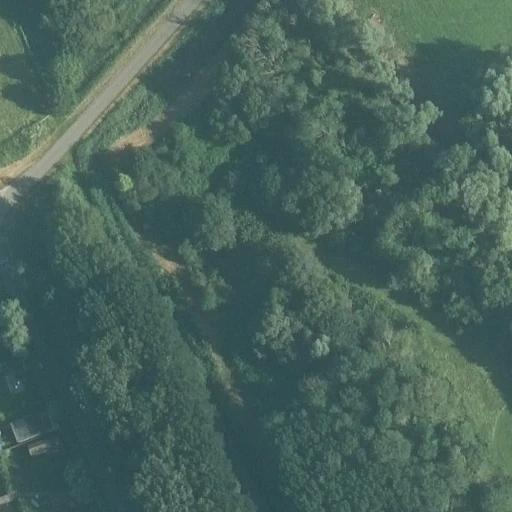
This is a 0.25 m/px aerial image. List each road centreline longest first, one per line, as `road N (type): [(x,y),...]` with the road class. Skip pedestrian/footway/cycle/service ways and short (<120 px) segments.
road 1 (unknown): [(79,127),(79,181),(208,511)]
road 2 (unclassified): [(0,204),(194,0)]
road 3 (unclassified): [(0,260),(115,511)]
